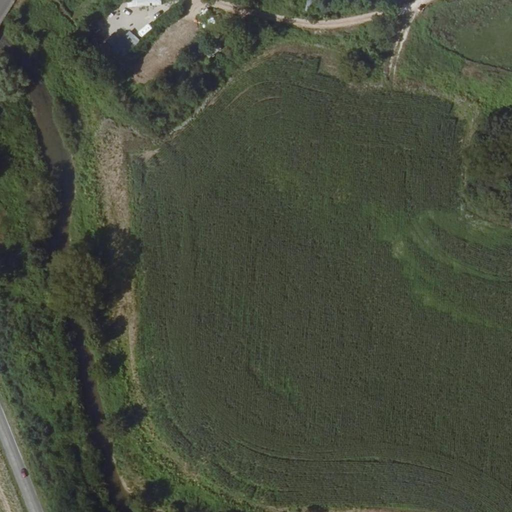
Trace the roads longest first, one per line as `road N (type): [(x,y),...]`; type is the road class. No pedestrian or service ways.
road 1 (tertiary): [(4,0),(0,422),(35,511)]
road 2 (unclassified): [(424,0),(329,24),(209,0)]
